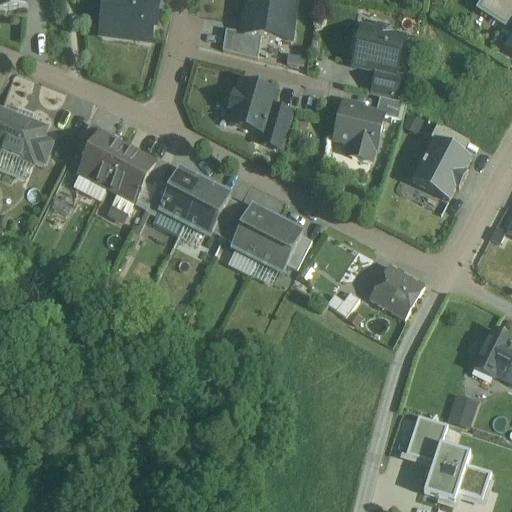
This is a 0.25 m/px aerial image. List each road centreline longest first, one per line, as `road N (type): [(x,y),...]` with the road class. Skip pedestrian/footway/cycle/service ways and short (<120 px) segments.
road 1 (residential): [(162,119),(447,274)]
road 2 (residential): [(447,274),(401,361),(362,511)]
road 3 (residential): [(0,45),(78,74),(162,119)]
road 4 (residential): [(511,158),(447,274)]
road 5 (residential): [(162,119),(192,0)]
